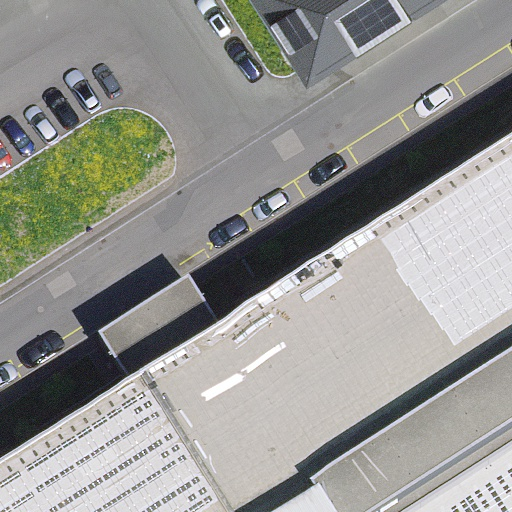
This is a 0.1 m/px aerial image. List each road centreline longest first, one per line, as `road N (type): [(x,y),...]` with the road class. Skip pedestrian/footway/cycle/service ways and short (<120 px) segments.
road 1 (residential): [(511,22),(0,340)]
road 2 (unknown): [(71,294),(27,174),(0,139)]
